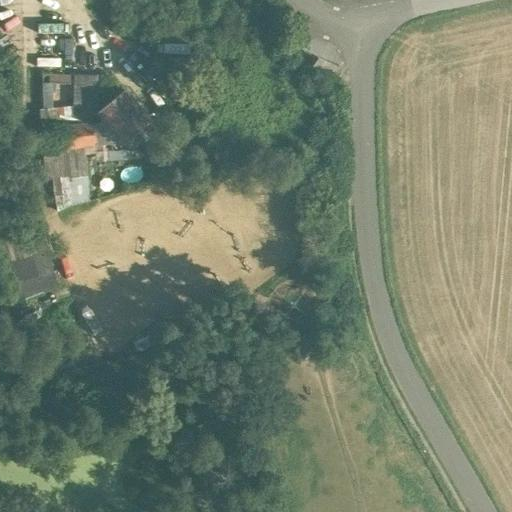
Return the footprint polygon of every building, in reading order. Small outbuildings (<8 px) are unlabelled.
[(97,76),(73,75),(72,114),(96,114),(97,76)] [(123,90),(97,113),(101,117),(101,125),(92,126),(94,145),(95,145),(122,143),(124,145),(125,144),(130,150),(142,140),(137,134),(150,122),(123,90)] [(92,126),(40,131),(42,150),(83,146),(94,145),(92,126)] [(83,146),(42,150),(44,176),(59,174),(86,172),(83,146)] [(86,172),(59,174),(62,203),(89,200),(86,172)]
